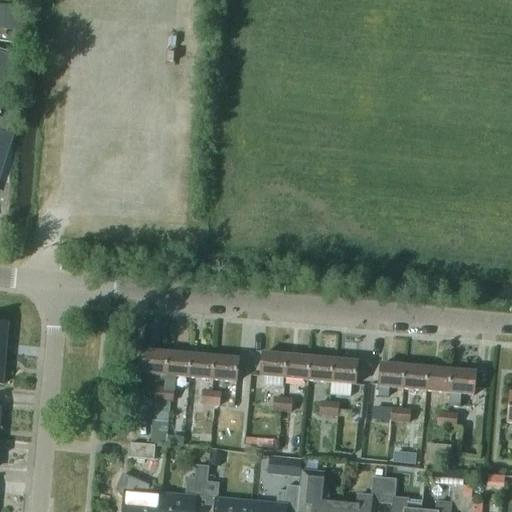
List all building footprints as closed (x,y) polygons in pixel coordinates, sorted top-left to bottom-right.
[(0,8),(0,28),(18,29),(19,20),(24,20),(25,9),(0,8)] [(19,60),(0,53),(0,181),(15,135),(7,132),(13,114),(2,110),(19,60)] [(0,354),(6,355),(9,325),(0,324),(0,354)] [(143,375),(167,377),(169,354),(146,352),(143,375)] [(175,378),(190,379),(192,356),(169,354),(167,377),(166,389),(174,390),(175,378)] [(262,378),(286,380),(288,358),(264,355),(262,378)] [(215,358),(192,356),(190,379),(213,382),(215,358)] [(239,361),(215,358),(213,382),(237,384),(239,361)] [(286,380),(309,382),(311,360),(288,358),(286,380)] [(309,382),(332,384),(334,362),(311,360),(309,382)] [(358,364),(334,362),(332,384),(356,387),(358,364)] [(382,366),(380,388),(379,397),(389,398),(390,389),(403,391),(406,369),(382,366)] [(403,391),(427,393),(429,371),(406,369),(403,391)] [(452,373),(429,371),(427,393),(450,395),(452,373)] [(475,375),(452,373),(450,395),(448,408),(459,410),(460,396),(473,397),(475,375)] [(165,401),(166,389),(165,389),(156,388),(155,400),(165,401)] [(166,389),(165,401),(173,402),(174,390),(166,389)] [(211,406),(212,393),(202,393),(201,405),(211,406)] [(219,394),(212,393),(211,406),(218,407),(219,394)] [(223,399),(223,405),(236,406),(236,394),(225,394),(225,399),(223,399)] [(283,413),(284,400),(274,399),(273,412),(283,413)] [(291,401),(284,400),(283,413),(290,414),(291,401)] [(329,417),(330,404),(322,404),(321,416),(329,417)] [(339,405),(330,404),(329,417),(337,417),(339,405)] [(156,406),(154,426),(170,427),(171,407),(156,406)] [(400,424),(401,411),(393,410),(391,423),(400,424)] [(411,412),(401,411),(400,424),(409,425),(411,412)] [(447,428),(448,415),(439,415),(438,427),(447,428)] [(457,416),(448,415),(447,428),(456,429),(457,416)] [(268,441),(267,449),(279,450),(279,442),(268,441)] [(151,460),(152,447),(128,445),(127,458),(151,460)] [(451,447),(428,445),(426,462),(450,465),(451,447)] [(212,453),(211,467),(220,468),(221,454),(212,453)] [(300,479),(300,472),(301,460),(288,459),(286,478),(300,479)] [(159,495),(157,511),(193,511),(194,503),(204,504),(204,507),(205,507),(207,484),(209,468),(196,467),(194,482),(187,481),(185,498),(159,495)] [(322,474),(300,472),(300,479),(298,503),(311,504),(310,511),(340,511),(341,505),(326,504),(327,494),(321,493),(322,474)] [(121,475),(114,492),(123,496),(121,511),(157,511),(159,495),(158,495),(158,487),(147,486),(121,475)] [(341,505),(340,511),(370,511),(371,505),(381,506),(384,479),(373,479),(372,498),(358,496),(358,506),(341,505)] [(420,511),(421,502),(408,501),(394,500),(396,481),(384,479),(381,506),(391,507),(390,511),(420,511)] [(218,485),(207,484),(205,507),(214,508),(213,511),(249,511),(250,504),(217,501),(218,485)] [(450,511),(451,511),(460,511),(462,498),(463,486),(452,485),(450,505),(437,504),(436,511),(450,511)] [(285,488),(285,493),(278,492),(276,506),(250,504),(249,511),(295,511),(298,489),(285,488)] [(462,498),(460,511),(472,511),(473,499),(462,498)]
